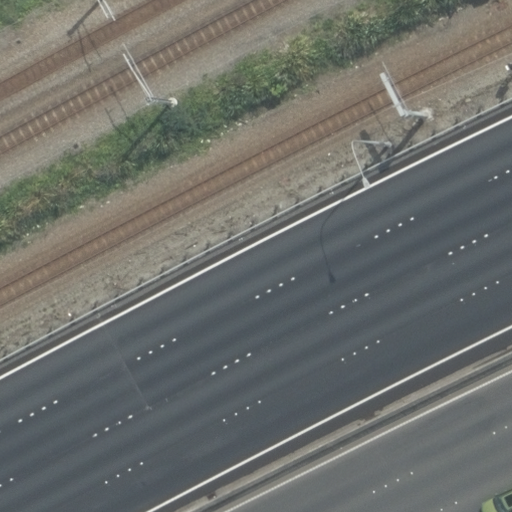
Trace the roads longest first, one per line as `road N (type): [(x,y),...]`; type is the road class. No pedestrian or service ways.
road 1 (motorway): [(55,511),(268,397),(511,284)]
road 2 (motorway): [(511,428),(334,511)]
